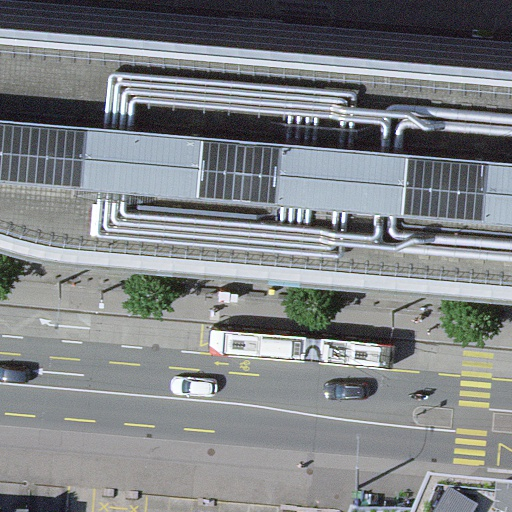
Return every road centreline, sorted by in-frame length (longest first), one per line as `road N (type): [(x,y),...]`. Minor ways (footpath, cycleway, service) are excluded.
road 1 (tertiary): [(511,420),(0,378)]
road 2 (unknown): [(362,0),(511,17)]
